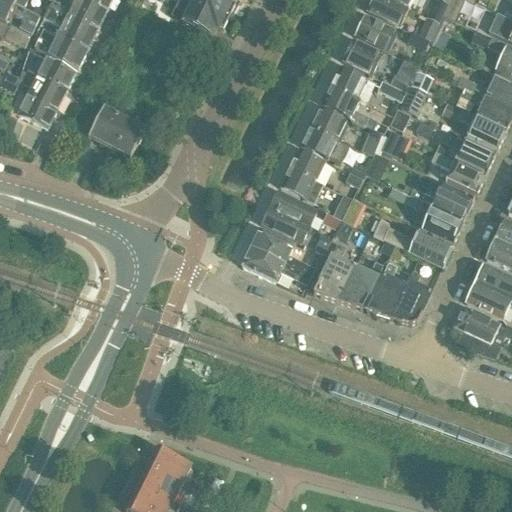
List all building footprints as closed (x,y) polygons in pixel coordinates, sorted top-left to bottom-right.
[(0,0),(23,12),(25,8),(28,2),(28,0),(0,0)] [(0,0),(0,22),(4,24),(9,15),(23,23),(35,29),(39,20),(34,17),(23,12),(0,0)] [(77,0),(77,1),(74,0),(69,0),(65,10),(52,2),(48,9),(97,34),(107,14),(78,0),(77,0)] [(78,0),(107,14),(113,0),(78,0)] [(144,0),(132,0),(129,6),(141,12),(146,1),(144,0)] [(217,32),(224,18),(193,3),(187,0),(179,0),(170,19),(208,38),(212,30),(217,32)] [(224,18),(232,2),(227,0),(194,0),(193,3),(224,18)] [(398,31),(400,26),(407,13),(380,0),(374,0),(367,16),(398,31)] [(380,0),(407,13),(409,8),(413,0),(380,0)] [(454,0),(452,0),(449,8),(443,19),(453,24),(463,4),(454,0)] [(436,2),(426,22),(439,29),(443,19),(449,8),(437,2),(436,2)] [(87,53),(97,34),(48,9),(42,22),(61,32),(58,38),(87,53)] [(394,34),(365,20),(354,41),(383,55),(387,57),(393,43),(390,41),(394,34)] [(426,22),(417,41),(430,47),(439,29),(426,22)] [(23,23),(19,32),(30,38),(35,29),(23,23)] [(29,42),(12,33),(0,26),(0,40),(23,52),(29,42)] [(511,36),(492,27),(488,36),(511,47),(511,36)] [(476,35),(471,46),(502,60),(495,74),(511,82),(511,53),(506,51),(507,50),(476,35)] [(77,72),(87,53),(58,38),(53,49),(38,41),(34,51),(48,58),(77,72)] [(430,47),(417,41),(410,38),(406,47),(425,56),(430,47)] [(371,79),(381,60),(351,46),(342,65),(371,79)] [(0,66),(6,70),(8,67),(8,65),(0,61),(0,66)] [(30,66),(26,75),(29,76),(66,94),(75,76),(46,61),(41,71),(30,66)] [(365,107),(375,87),(340,70),(330,88),(359,102),(358,104),(365,107)] [(18,82),(7,76),(0,90),(0,92),(13,99),(16,92),(18,82)] [(29,76),(23,88),(30,92),(27,99),(56,113),(66,94),(29,76)] [(425,96),(431,85),(425,82),(425,81),(417,76),(410,91),(419,95),(420,93),(425,96)] [(409,84),(394,77),(389,87),(404,95),(409,84)] [(488,94),(461,81),(456,89),(463,92),(511,114),(511,91),(494,82),(488,94)] [(400,107),(405,96),(382,85),(377,96),(400,107)] [(353,114),(358,104),(359,102),(330,88),(321,108),(347,120),(350,125),(364,132),(365,130),(383,139),(387,130),(353,114)] [(415,120),(425,100),(410,92),(400,112),(415,120)] [(511,114),(463,92),(459,100),(477,108),(479,105),(482,106),(476,120),(475,121),(506,135),(511,123),(511,114)] [(9,114),(7,122),(16,124),(17,118),(47,133),(56,113),(27,99),(17,94),(12,104),(9,114)] [(130,163),(145,132),(103,110),(87,141),(130,163)] [(319,112),(310,130),(336,143),(345,125),(319,112)] [(497,155),(506,135),(475,121),(476,120),(461,113),(457,123),(471,129),(466,140),(497,155)] [(401,136),(409,120),(397,114),(389,130),(401,136)] [(7,122),(2,141),(16,145),(20,132),(15,128),(16,124),(7,122)] [(310,130),(300,149),(339,169),(349,150),(336,143),(310,130)] [(369,133),(362,150),(374,155),(381,140),(382,139),(369,133)] [(390,161),(400,141),(390,136),(380,157),(390,161)] [(495,159),(464,145),(460,155),(440,145),(435,156),(485,180),(495,159)] [(315,186),(316,185),(325,167),(298,154),(289,173),(315,186)] [(476,200),(485,180),(435,156),(430,165),(450,175),(445,185),(476,200)] [(375,157),(365,178),(378,184),(388,163),(375,157)] [(354,166),(349,176),(363,183),(368,173),(354,166)] [(315,186),(289,173),(280,191),(313,208),(322,188),(316,185),(315,186)] [(363,183),(349,176),(344,187),(357,194),(363,183)] [(412,193),(409,200),(464,226),(474,204),(443,189),(436,204),(424,198),(412,193)] [(308,231),(316,214),(278,195),(270,212),(308,231)] [(453,248),(464,226),(409,200),(407,199),(404,207),(417,213),(429,218),(422,233),(453,248)] [(341,200),(332,219),(339,223),(348,203),(341,200)] [(300,247),(308,231),(270,212),(261,228),(300,247)] [(326,218),(322,227),(336,234),(341,226),(338,225),(339,223),(332,219),(327,217),(326,218)] [(344,219),(341,226),(350,230),(352,231),(356,225),(344,219)] [(414,245),(387,232),(388,228),(380,224),(371,241),(382,246),(383,244),(409,257),(442,272),(452,252),(419,236),(414,245)] [(511,228),(504,225),(495,244),(511,252),(511,228)] [(336,234),(334,239),(343,244),(346,245),(352,231),(350,230),(341,226),(336,234)] [(259,233),(250,252),(310,281),(314,272),(288,259),(293,249),(259,233)] [(511,252),(495,244),(486,264),(511,276),(511,252)] [(318,245),(314,254),(324,259),(328,249),(318,245)] [(337,306),(354,270),(339,263),(344,252),(336,248),(312,298),(337,306)] [(310,281),(250,252),(241,270),(274,287),(279,276),(306,289),(310,281)] [(361,314),(382,270),(374,266),(369,277),(354,270),(337,306),(361,314)] [(405,290),(391,283),(396,273),(387,268),(365,316),(390,323),(405,290)] [(510,305),(511,301),(511,282),(483,269),(474,288),(510,305)] [(410,330),(416,327),(430,297),(415,290),(420,279),(411,275),(405,290),(390,323),(410,330)] [(511,301),(510,305),(474,288),(465,307),(501,324),(508,311),(511,313),(511,301)] [(505,334),(498,331),(499,329),(463,312),(453,333),(482,346),(483,345),(499,353),(504,341),(511,344),(511,333),(506,331),(505,334)] [(158,453),(148,471),(183,488),(192,470),(158,453)] [(148,471),(139,490),(174,507),(183,488),(148,471)] [(217,500),(224,485),(215,481),(208,496),(217,500)] [(179,511),(180,510),(174,507),(139,490),(128,511),(179,511)]
